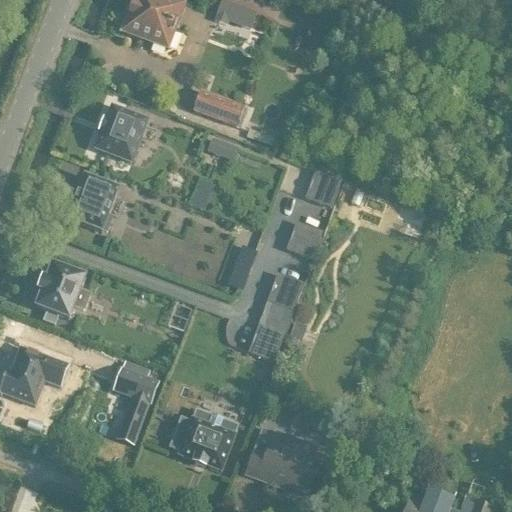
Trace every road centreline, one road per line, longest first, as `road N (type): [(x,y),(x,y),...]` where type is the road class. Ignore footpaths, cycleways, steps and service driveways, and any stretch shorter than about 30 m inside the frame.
road 1 (unclassified): [(0,161),(62,0)]
road 2 (unclassified): [(0,453),(153,511)]
